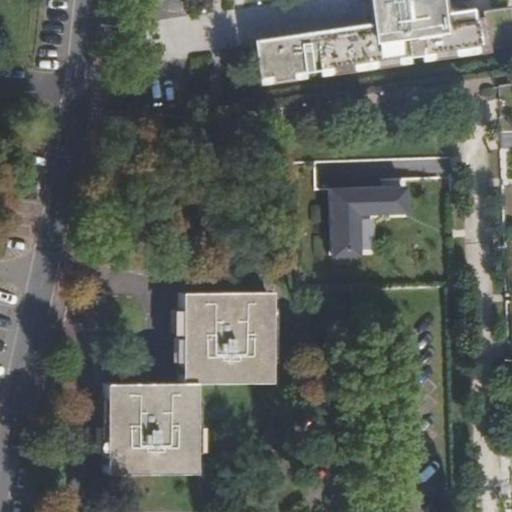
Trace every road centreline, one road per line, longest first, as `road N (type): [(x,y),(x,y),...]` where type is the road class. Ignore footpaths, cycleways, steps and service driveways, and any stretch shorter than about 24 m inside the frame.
road 1 (residential): [(475,79),(487,511)]
road 2 (residential): [(89,0),(37,301)]
road 3 (residential): [(74,511),(85,314),(37,301)]
road 4 (residential): [(37,301),(0,502)]
